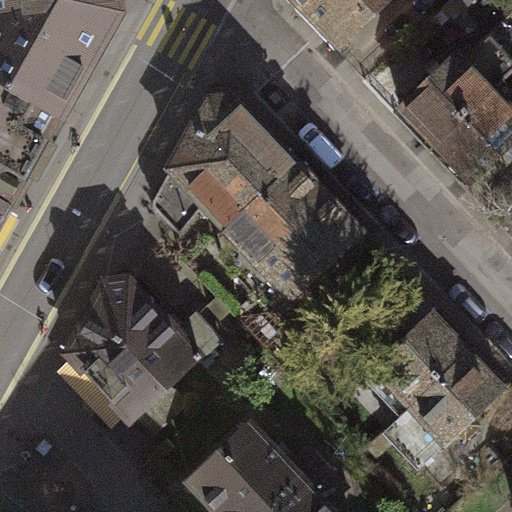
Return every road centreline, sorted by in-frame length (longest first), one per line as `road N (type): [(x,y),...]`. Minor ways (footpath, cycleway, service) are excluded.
road 1 (residential): [(212,0),(511,316)]
road 2 (tertiary): [(0,347),(193,0)]
road 3 (residential): [(0,368),(133,511)]
